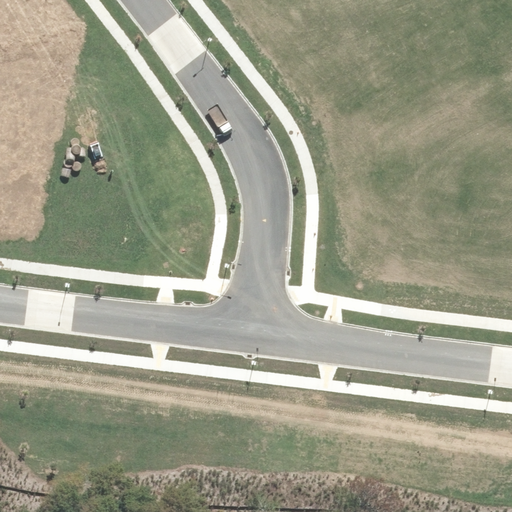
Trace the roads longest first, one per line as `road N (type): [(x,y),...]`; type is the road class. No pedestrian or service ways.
road 1 (residential): [(166,0),(285,163),(290,185),(276,324)]
road 2 (residential): [(0,291),(276,324)]
road 3 (residential): [(276,324),(511,356)]
